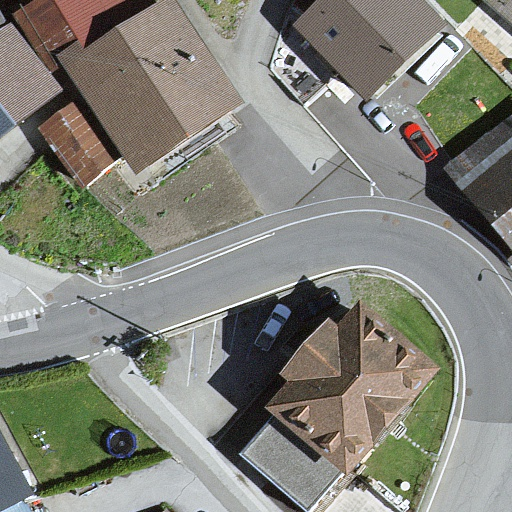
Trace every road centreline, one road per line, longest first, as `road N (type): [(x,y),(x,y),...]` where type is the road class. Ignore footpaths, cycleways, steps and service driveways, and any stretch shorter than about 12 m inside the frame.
road 1 (tertiary): [(89,329),(287,254),(325,243),(384,242),(426,255),(464,289),(493,350),(498,403)]
road 2 (residential): [(89,329),(100,356),(253,511)]
